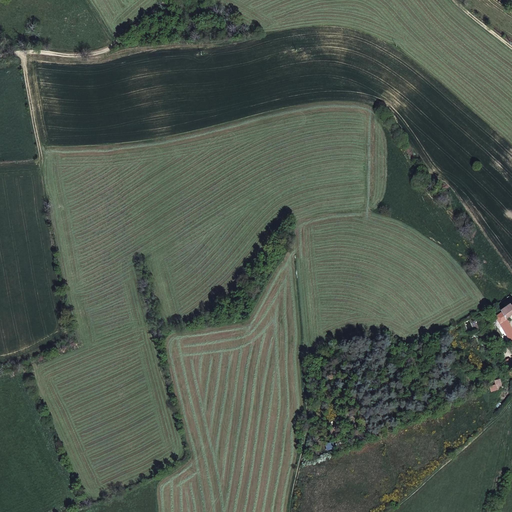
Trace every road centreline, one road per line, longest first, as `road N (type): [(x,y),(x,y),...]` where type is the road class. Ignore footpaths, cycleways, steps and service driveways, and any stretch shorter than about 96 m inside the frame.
road 1 (track): [(0,50),(95,49),(161,0)]
road 2 (track): [(290,511),(308,426),(303,363)]
